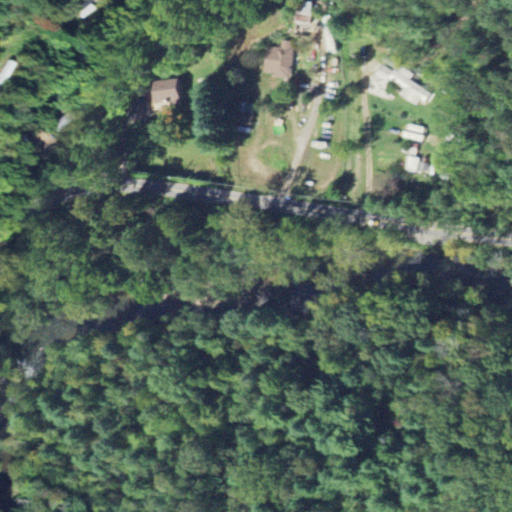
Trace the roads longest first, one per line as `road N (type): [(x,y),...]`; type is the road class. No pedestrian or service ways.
road 1 (residential): [(0,224),(69,189),(119,182),(511,236)]
road 2 (residential): [(98,183),(115,78),(213,0)]
